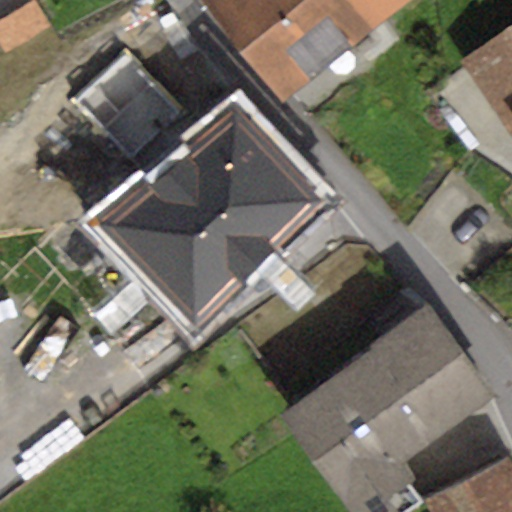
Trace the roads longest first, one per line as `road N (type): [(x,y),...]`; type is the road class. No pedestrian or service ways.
road 1 (residential): [(0,481),(130,380),(373,220)]
road 2 (residential): [(204,0),(373,220)]
road 3 (residential): [(373,220),(511,386)]
